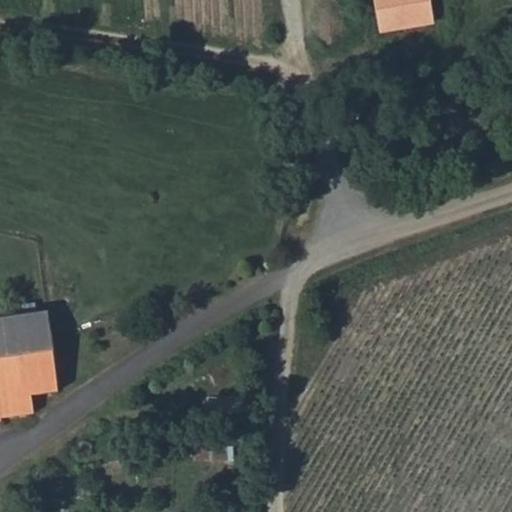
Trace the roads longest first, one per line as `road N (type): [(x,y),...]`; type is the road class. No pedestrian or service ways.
road 1 (track): [(301,267),(324,178),(296,72),(0,22)]
road 2 (track): [(280,511),(285,344),(301,267)]
